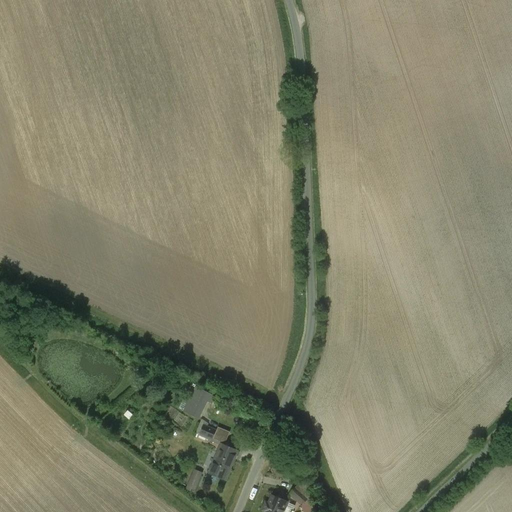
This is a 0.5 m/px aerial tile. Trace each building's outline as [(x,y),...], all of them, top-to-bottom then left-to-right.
[(201,405),(191,400),(185,412),(195,417),(201,405)] [(217,431),(204,425),(200,434),(213,440),(217,431)] [(238,451),(222,444),(210,473),(227,480),(231,470),(230,469),(238,451)] [(315,511),(303,479),(290,495),(303,506),(301,507),(302,511),(315,511)] [(284,511),(288,502),(273,496),(270,504),(267,503),(263,511),(265,511),(284,511)]
